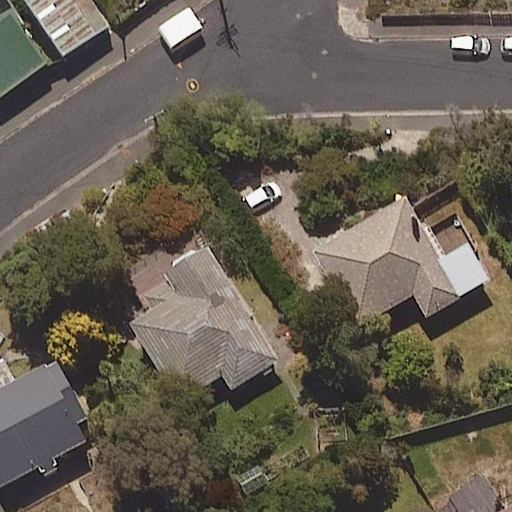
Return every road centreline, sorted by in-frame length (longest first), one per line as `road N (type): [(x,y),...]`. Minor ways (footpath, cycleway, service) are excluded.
road 1 (residential): [(511,67),(145,82)]
road 2 (residential): [(145,82),(0,187)]
road 3 (residential): [(271,0),(145,82)]
